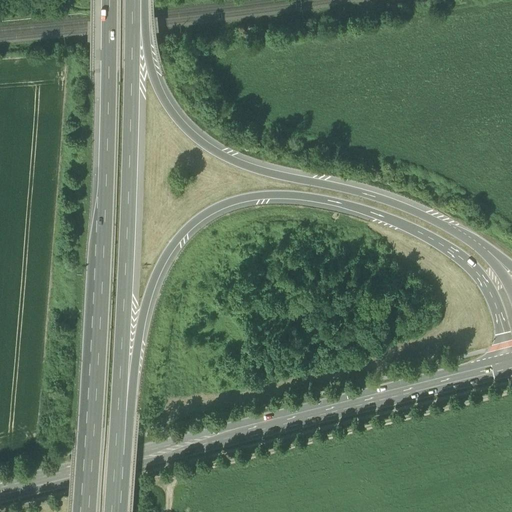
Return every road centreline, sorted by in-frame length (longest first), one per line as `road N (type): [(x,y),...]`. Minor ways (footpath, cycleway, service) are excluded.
road 1 (motorway): [(114,466),(159,262),(193,217),(237,196),(319,196),(393,219),(443,246),(492,298),(511,361)]
road 2 (primary): [(0,487),(511,361)]
road 3 (motorway): [(108,0),(87,511)]
road 4 (motorway): [(492,254),(405,206),(212,146),(163,95),(139,0)]
road 5 (motorway): [(114,466),(132,0)]
road 6 (track): [(168,511),(175,477),(511,391)]
